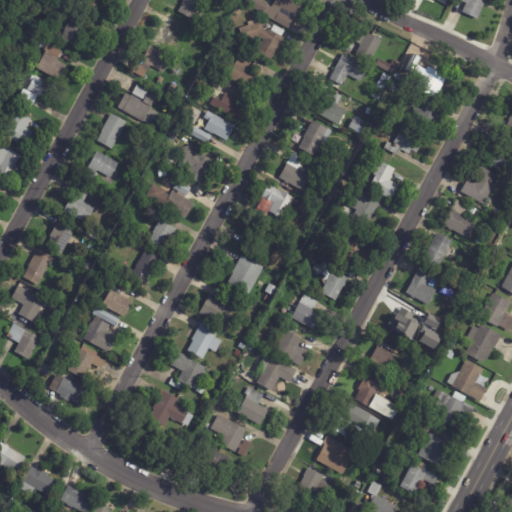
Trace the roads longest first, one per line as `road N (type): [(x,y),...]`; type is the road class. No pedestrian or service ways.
road 1 (residential): [(511,0),(493,61),(254,511)]
road 2 (residential): [(337,0),(88,457)]
road 3 (residential): [(141,0),(0,247)]
road 4 (residential): [(229,511),(88,457),(0,388)]
road 5 (residential): [(511,70),(368,0)]
